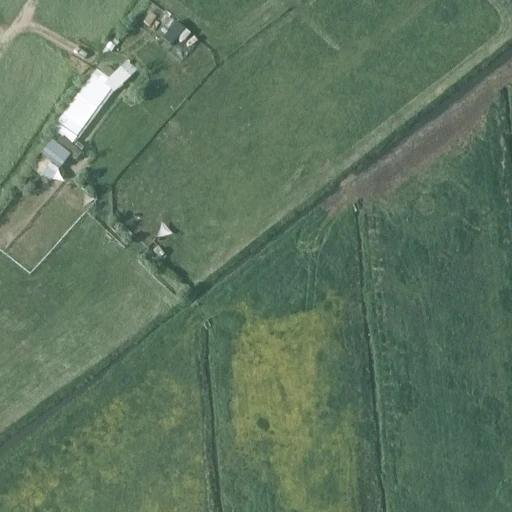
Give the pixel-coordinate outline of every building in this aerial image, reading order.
[(109,55),(114,46),(108,43),(101,53),(105,55),(106,54),(107,55),(108,54),(109,55)] [(111,98),(137,71),(128,62),(115,75),(109,81),(99,73),(96,70),(92,76),(93,76),(51,133),(58,138),(59,136),(72,146),(77,139),(79,141),(111,98)] [(104,67),(99,73),(109,81),(115,75),(108,68),(107,69),(104,67)] [(82,155),(62,139),(56,146),(52,143),(41,157),(60,171),(71,158),(76,162),(82,155)] [(41,178),(49,167),(40,161),(32,172),(41,178)]
